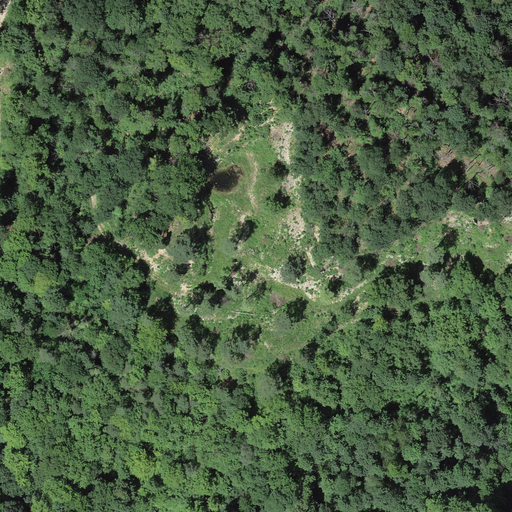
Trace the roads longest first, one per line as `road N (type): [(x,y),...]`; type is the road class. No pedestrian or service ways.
road 1 (track): [(511,449),(384,488),(244,511)]
road 2 (track): [(225,511),(68,496),(44,486),(2,447)]
